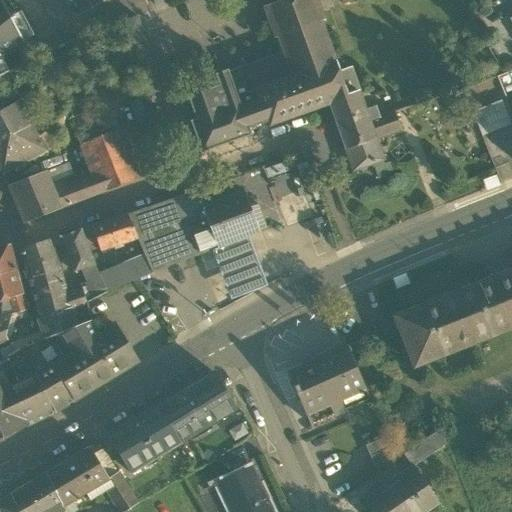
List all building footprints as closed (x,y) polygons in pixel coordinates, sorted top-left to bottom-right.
[(0,54),(23,42),(0,0),(0,76),(8,72),(0,56),(0,54)] [(284,49),(284,51),(293,76),(257,89),(260,99),(268,122),(269,125),(294,116),(329,104),(329,102),(346,96),(338,73),(340,72),(340,71),(337,62),(335,63),(319,21),(323,20),(320,11),(316,0),(283,0),(264,7),(275,37),(279,36),(280,40),(279,41),(282,50),(284,49)] [(316,0),(320,11),(352,0),(316,0)] [(142,94),(142,96),(158,91),(136,17),(122,24),(120,24),(142,94)] [(284,51),(228,71),(241,107),(260,99),(257,89),(293,76),(284,51)] [(45,70),(65,57),(64,55),(43,67),(45,70)] [(65,57),(45,70),(51,80),(71,66),(65,57)] [(338,73),(346,96),(358,91),(349,67),(340,71),(340,72),(338,73)] [(58,87),(51,80),(45,70),(22,84),(36,107),(58,87)] [(268,122),(260,99),(241,107),(228,71),(227,70),(214,75),(218,85),(187,97),(195,119),(189,121),(201,153),(251,135),(248,129),(268,122)] [(22,84),(7,93),(13,104),(18,101),(26,117),(36,107),(22,84)] [(73,103),(62,109),(67,120),(79,145),(101,135),(93,118),(77,86),(67,91),(73,103)] [(0,111),(13,104),(7,93),(5,88),(0,90),(0,111)] [(413,95),(417,105),(430,100),(427,90),(413,95)] [(353,170),(371,163),(364,143),(376,139),(400,130),(394,113),(393,111),(378,116),(368,120),(364,109),(358,91),(346,96),(329,102),(329,104),(333,114),(346,150),(353,170)] [(0,143),(17,134),(12,125),(26,117),(18,101),(13,104),(0,111),(0,143)] [(499,102),(471,113),(481,136),(509,125),(499,102)] [(374,106),(364,109),(368,120),(378,116),(374,106)] [(52,136),(67,120),(62,109),(58,110),(34,130),(37,136),(46,149),(56,140),(52,136)] [(33,128),(26,117),(12,125),(17,134),(0,143),(0,170),(2,175),(47,151),(46,149),(37,136),(34,130),(33,128)] [(113,130),(121,152),(138,145),(128,122),(113,130)] [(100,172),(108,191),(133,181),(121,152),(113,130),(101,135),(79,145),(91,176),(100,172)] [(383,159),(376,139),(364,143),(371,163),(383,159)] [(150,175),(138,145),(121,152),(133,181),(150,175)] [(24,223),(61,209),(54,191),(52,185),(46,172),(9,186),(8,186),(24,223)] [(87,179),(94,196),(108,191),(100,172),(91,176),(92,177),(87,179)] [(151,175),(118,188),(123,200),(156,188),(151,175)] [(52,185),(54,191),(77,182),(74,176),(52,185)] [(77,182),(54,191),(61,209),(94,196),(87,179),(87,178),(80,181),(77,182)] [(143,209),(154,238),(207,218),(202,207),(203,206),(198,191),(143,209)] [(207,218),(218,246),(243,237),(258,231),(243,192),(203,206),(202,207),(207,218)] [(136,237),(141,249),(156,243),(154,238),(143,209),(127,215),(136,237)] [(91,227),(101,251),(136,237),(127,215),(91,227)] [(218,246),(207,218),(154,238),(156,243),(165,266),(207,250),(218,246)] [(73,272),(82,270),(95,265),(81,230),(59,237),(73,272)] [(243,237),(218,246),(207,250),(225,295),(260,282),(243,237)] [(27,280),(39,319),(71,308),(66,293),(58,265),(48,241),(20,250),(28,280),(27,280)] [(165,266),(156,243),(141,249),(152,273),(166,268),(165,266)] [(0,275),(17,271),(10,246),(0,248),(0,275)] [(118,265),(125,284),(136,279),(152,273),(141,249),(132,253),(118,265)] [(96,268),(95,265),(82,270),(86,283),(89,282),(93,299),(106,292),(97,271),(97,270),(96,268)] [(97,271),(106,292),(125,284),(118,265),(105,273),(102,268),(97,271)] [(0,301),(8,299),(23,294),(17,271),(0,275),(0,301)] [(395,317),(414,366),(511,327),(511,271),(450,296),(395,317)] [(71,308),(73,313),(87,308),(88,308),(87,302),(86,303),(81,287),(79,288),(66,293),(71,308)] [(8,299),(11,315),(21,312),(27,310),(23,294),(8,299)] [(73,313),(71,308),(39,319),(37,320),(44,338),(55,334),(90,321),(88,308),(87,308),(73,313)] [(0,344),(7,341),(5,336),(11,315),(0,320),(0,344)] [(55,412),(116,376),(105,359),(111,355),(99,335),(97,333),(90,321),(55,334),(62,351),(32,366),(55,412)] [(105,331),(99,335),(111,355),(105,359),(116,376),(121,372),(138,362),(137,359),(114,322),(104,329),(105,331)] [(22,347),(32,366),(62,351),(55,334),(44,338),(22,347)] [(0,370),(19,362),(23,371),(32,366),(22,347),(0,360),(0,370)] [(288,374),(311,425),(368,399),(356,372),(346,348),(288,374)] [(55,412),(32,366),(23,371),(19,362),(0,370),(0,438),(38,421),(55,412)] [(157,406),(181,444),(235,410),(212,373),(157,406)] [(107,436),(130,474),(181,444),(157,406),(107,436)] [(248,434),(241,423),(227,432),(233,443),(248,434)] [(404,455),(412,466),(445,443),(440,430),(404,455)] [(365,446),(375,468),(395,459),(385,437),(365,446)] [(0,510),(0,511),(64,511),(66,511),(65,509),(102,485),(108,481),(108,480),(119,473),(104,449),(94,455),(90,446),(0,500),(0,510)] [(424,511),(437,503),(412,466),(363,500),(371,511),(424,511)] [(234,511),(270,511),(250,468),(223,480),(237,511),(234,511)] [(126,511),(137,503),(119,473),(108,480),(108,481),(102,485),(118,511),(126,511)] [(217,483),(231,511),(234,511),(237,511),(223,480),(217,483)]
